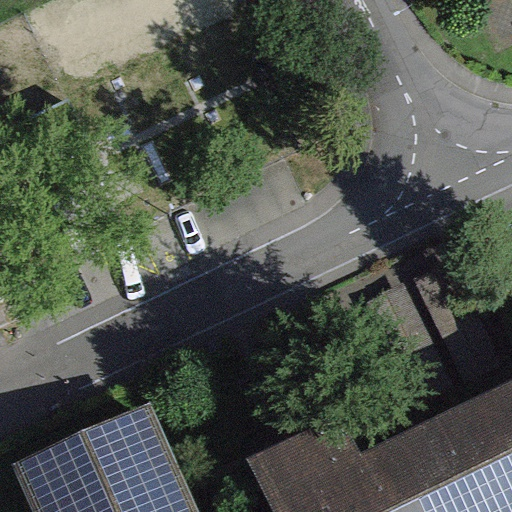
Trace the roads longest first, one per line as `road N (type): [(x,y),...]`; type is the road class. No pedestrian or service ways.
road 1 (residential): [(0,389),(449,186)]
road 2 (residential): [(358,0),(449,186)]
